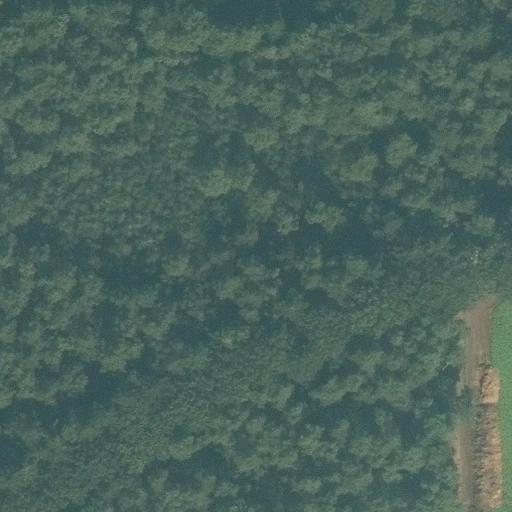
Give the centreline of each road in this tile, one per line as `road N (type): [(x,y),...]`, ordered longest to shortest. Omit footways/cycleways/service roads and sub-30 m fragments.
road 1 (track): [(511,248),(351,303),(214,378),(10,511)]
road 2 (track): [(0,17),(58,7),(435,22),(511,13)]
